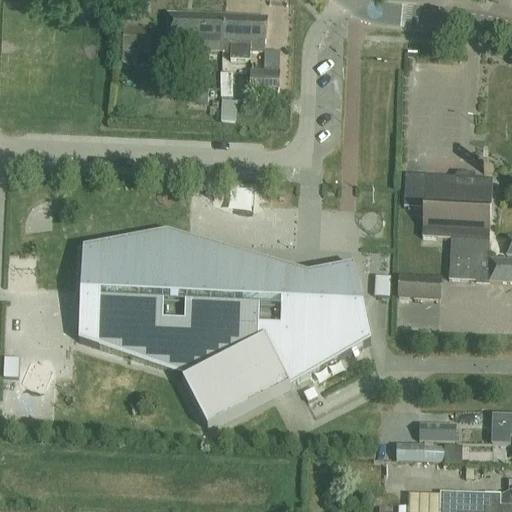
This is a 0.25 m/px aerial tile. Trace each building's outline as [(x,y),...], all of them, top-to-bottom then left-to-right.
[(166,51),(223,53),(225,19),(168,17),(166,51)] [(267,20),(225,19),(223,53),(232,53),(231,63),(251,63),(251,54),(265,54),(266,44),(267,20)] [(151,32),(124,31),(123,56),(150,57),(151,32)] [(280,95),(281,73),(251,72),(250,94),(280,95)] [(236,98),(236,74),(222,74),(222,98),(236,98)] [(223,102),(223,124),(238,124),(239,102),(223,102)] [(306,133),(307,106),(297,105),(297,133),(306,133)] [(430,163),(430,174),(458,174),(458,163),(430,163)] [(489,244),(493,182),(406,177),(404,210),(424,211),(423,240),(451,242),(489,244)] [(207,183),(206,198),(216,199),(217,184),(207,183)] [(83,251),(79,344),(191,380),(183,384),(195,408),(208,433),(290,390),(289,388),(371,346),(354,268),(319,276),(309,278),(289,272),(167,233),(83,251)] [(489,244),(451,242),(449,283),(489,285),(511,286),(511,264),(490,263),(488,263),(489,244)] [(389,299),(390,280),(375,279),(374,299),(389,299)] [(400,280),(399,300),(440,302),(441,282),(400,280)] [(5,361),(4,380),(19,381),(20,361),(5,361)] [(304,396),(308,405),(318,400),(313,391),(304,396)] [(457,445),(457,427),(420,426),(420,444),(457,445)] [(385,462),(419,463),(420,449),(386,448),(385,462)] [(462,451),(420,449),(419,463),(423,463),(423,468),(461,469),(462,451)] [(408,479),(394,478),(394,495),(408,495),(408,479)] [(501,497),(441,495),(409,495),(409,510),(398,510),(397,511),(511,511),(511,483),(509,484),(509,493),(511,493),(511,507),(501,508),(501,497)]
